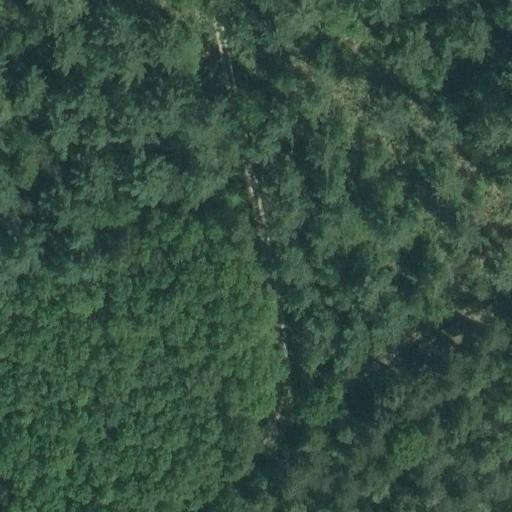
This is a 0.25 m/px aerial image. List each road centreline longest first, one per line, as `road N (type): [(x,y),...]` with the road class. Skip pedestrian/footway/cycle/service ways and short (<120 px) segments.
road 1 (track): [(210,0),(280,331),(275,414),(253,457)]
road 2 (track): [(253,457),(511,273)]
